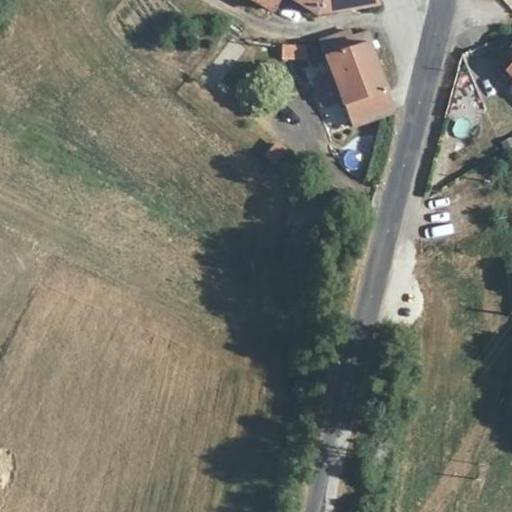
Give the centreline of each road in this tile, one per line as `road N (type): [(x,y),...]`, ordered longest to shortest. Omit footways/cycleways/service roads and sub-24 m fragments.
road 1 (tertiary): [(437,30),(315,511)]
road 2 (unknown): [(431,55),(371,12),(263,25),(212,0)]
